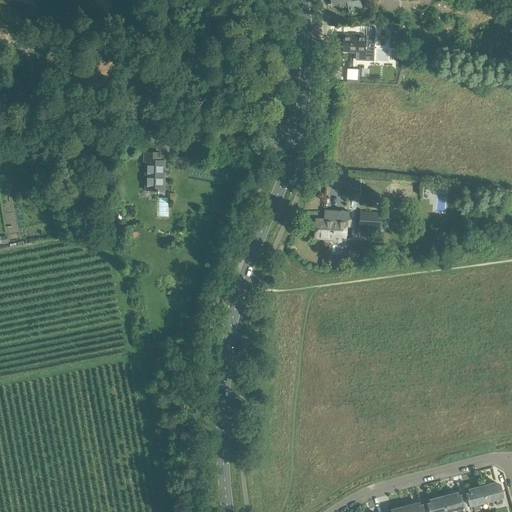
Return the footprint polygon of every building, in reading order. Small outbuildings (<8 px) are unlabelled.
[(368,10),(367,5),(375,3),(373,0),(331,0),(333,5),(347,2),(349,14),(368,10)] [(392,26),(389,48),(402,50),(405,28),(392,26)] [(344,36),(343,52),(357,53),(356,61),(374,62),(375,38),(366,37),(344,36)] [(98,141),(91,142),(92,151),(100,149),(98,141)] [(159,191),(164,192),(165,162),(161,162),(161,154),(145,154),(144,162),(147,162),(146,191),(156,191),(156,193),(159,193),(159,191)] [(359,229),(382,230),(383,213),(360,212),(359,229)] [(333,219),(333,221),(316,220),(315,239),(334,240),(334,242),(345,243),(346,220),(333,219)] [(349,252),(348,261),(359,262),(360,252),(349,252)] [(489,486),(483,488),(487,503),(496,501),(497,505),(503,504),(501,499),(504,499),(500,486),(497,486),(497,483),(488,486),(489,486)] [(487,503),(483,488),(478,489),(478,488),(469,490),(470,493),(467,494),(471,507),(473,507),(474,511),(480,510),(479,505),(487,503)] [(450,496),(444,498),(448,511),(452,511),(457,511),(463,511),(463,509),(465,509),(462,496),(459,497),(458,494),(450,496)] [(448,511),(444,498),(439,499),(439,498),(431,501),(432,504),(429,504),(430,511),(448,511)]
